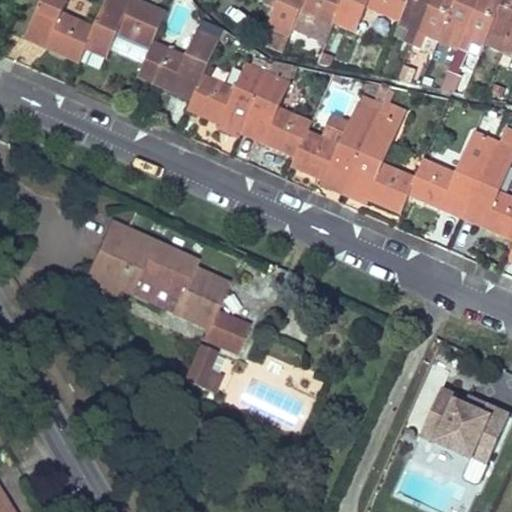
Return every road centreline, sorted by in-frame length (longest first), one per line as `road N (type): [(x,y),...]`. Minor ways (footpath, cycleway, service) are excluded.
road 1 (residential): [(0,88),(511,314)]
road 2 (secondary): [(103,511),(0,334)]
